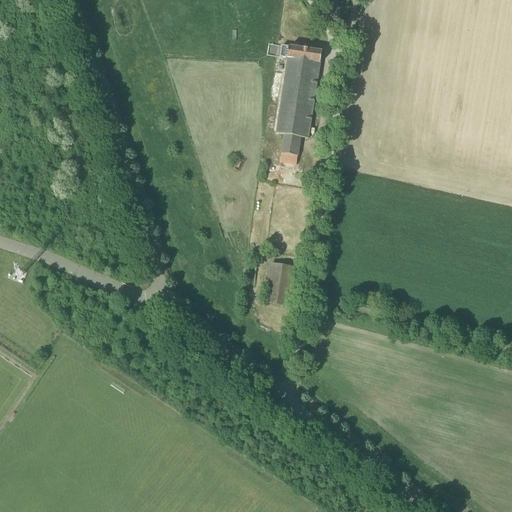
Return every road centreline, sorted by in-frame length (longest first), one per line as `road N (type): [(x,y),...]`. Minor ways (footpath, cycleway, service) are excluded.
road 1 (unclassified): [(425,511),(211,343),(163,290),(66,0)]
road 2 (track): [(309,300),(345,56)]
road 3 (track): [(511,348),(309,300)]
